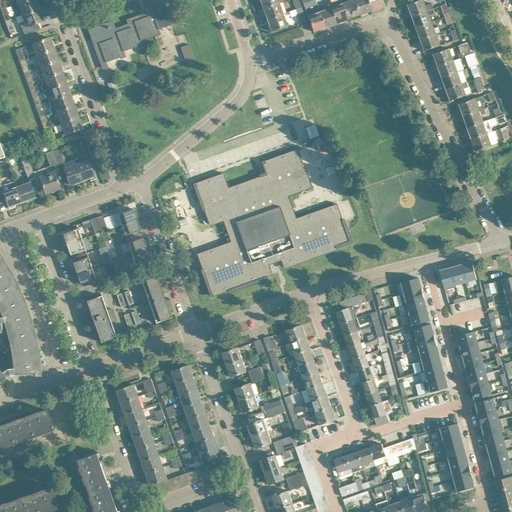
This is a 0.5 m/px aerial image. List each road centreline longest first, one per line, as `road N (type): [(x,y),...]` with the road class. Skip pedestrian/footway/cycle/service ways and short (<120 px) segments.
road 1 (residential): [(499,242),(393,30),(371,23),(249,63)]
road 2 (residential): [(487,511),(486,482),(425,261)]
road 3 (unclassified): [(339,511),(320,457),(351,434),(352,416),(308,295)]
road 4 (residential): [(123,187),(56,0)]
road 5 (residential): [(140,181),(238,103),(249,63)]
road 6 (residential): [(194,334),(140,181)]
road 7 (residential): [(59,380),(6,229)]
road 8 (residential): [(91,368),(37,218)]
road 9 (residential): [(247,482),(194,334)]
road 10 (residential): [(142,511),(91,368)]
road 11 (residential): [(425,261),(308,295)]
road 12 (residential): [(308,295),(194,334)]
